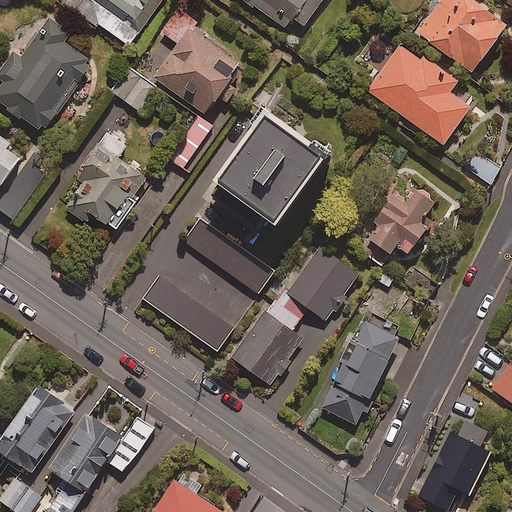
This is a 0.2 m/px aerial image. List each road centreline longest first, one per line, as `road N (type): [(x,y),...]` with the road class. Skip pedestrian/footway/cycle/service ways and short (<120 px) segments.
road 1 (tertiary): [(351,511),(0,263)]
road 2 (residential): [(365,511),(511,227)]
